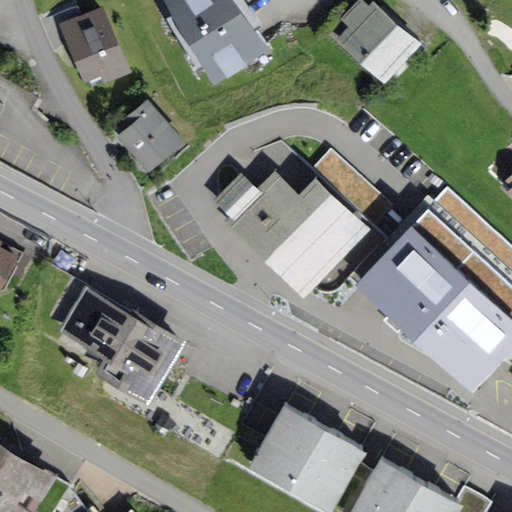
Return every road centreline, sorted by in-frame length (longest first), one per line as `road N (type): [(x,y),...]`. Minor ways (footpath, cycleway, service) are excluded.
road 1 (secondary): [(137,260),(511,461)]
road 2 (residential): [(25,0),(132,219),(137,260)]
road 3 (residential): [(0,398),(191,511)]
road 4 (secondary): [(0,189),(137,260)]
road 5 (track): [(511,108),(442,8),(424,0)]
